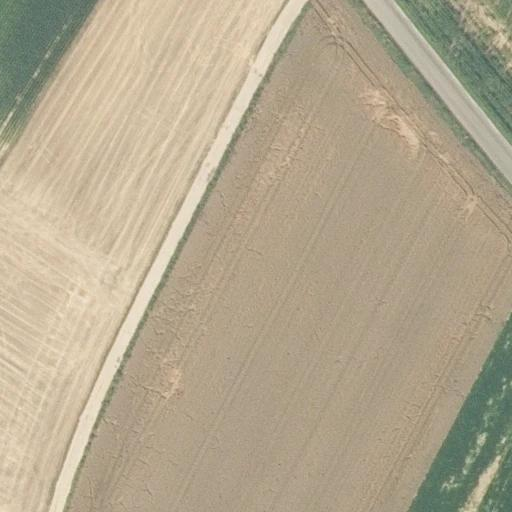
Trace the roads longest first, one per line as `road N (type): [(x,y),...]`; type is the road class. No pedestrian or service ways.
road 1 (track): [(298,0),(112,365),(56,511)]
road 2 (tertiary): [(511,165),(375,0)]
